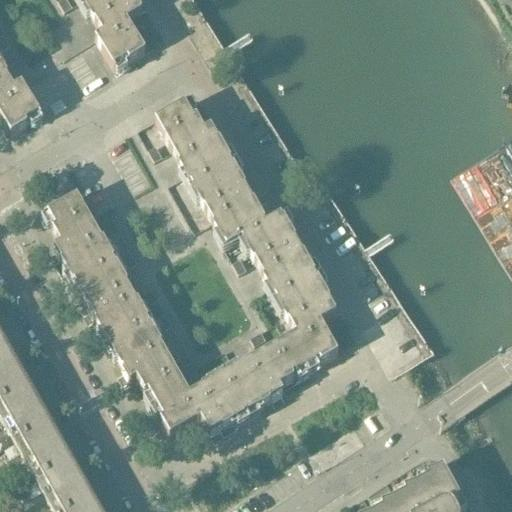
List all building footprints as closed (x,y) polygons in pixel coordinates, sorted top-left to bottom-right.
[(141,19),(128,0),(91,0),(81,7),(102,41),(94,45),(114,77),(144,59),(125,28),(141,19)] [(64,2),(57,6),(64,17),(71,13),(64,2)] [(0,41),(0,53),(1,55),(9,51),(2,40),(0,41)] [(13,95),(0,74),(0,125),(10,142),(40,123),(20,91),(13,95)] [(50,111),(55,118),(65,112),(60,105),(50,111)] [(187,110),(186,109),(154,127),(191,193),(230,171),(209,134),(203,138),(194,123),(191,125),(184,112),(187,110)] [(154,152),(147,156),(153,167),(161,163),(154,152)] [(230,171),(191,193),(225,254),(241,245),(264,231),(230,171)] [(76,203),(43,221),(60,250),(53,254),(73,289),(112,267),(76,203)] [(279,222),(264,231),(241,245),(275,306),(314,284),(279,222)] [(136,269),(129,257),(121,261),(129,274),(136,269)] [(239,264),(231,269),(237,280),(245,276),(239,264)] [(112,267),(73,289),(109,353),(148,331),(112,267)] [(314,284),(275,306),(295,341),(290,343),(307,373),(318,366),(320,369),(336,360),(319,329),(334,320),(314,284)] [(157,324),(163,335),(171,331),(165,319),(157,324)] [(148,331),(109,353),(129,388),(135,384),(144,399),(147,397),(155,411),(184,394),(148,331)] [(249,343),(253,351),(264,345),(260,337),(249,343)] [(290,343),(259,361),(223,381),(245,420),(282,399),(278,393),(293,385),(291,382),(307,373),(290,343)] [(0,429),(2,428),(10,442),(44,423),(38,411),(39,411),(38,409),(37,410),(17,374),(18,373),(17,372),(16,372),(0,344),(0,429)] [(185,355),(177,360),(184,371),(191,367),(185,355)] [(188,401),(184,394),(155,411),(162,425),(159,426),(168,443),(199,425),(208,441),(245,420),(223,381),(188,401)] [(96,511),(92,505),(91,506),(80,486),(81,486),(81,484),(79,485),(59,449),(60,448),(59,447),(58,447),(44,423),(10,442),(49,511),(96,511)] [(464,511),(441,470),(438,472),(426,476),(427,480),(415,487),(403,491),(404,496),(392,503),(380,507),(381,511),(379,511),(464,511)]
